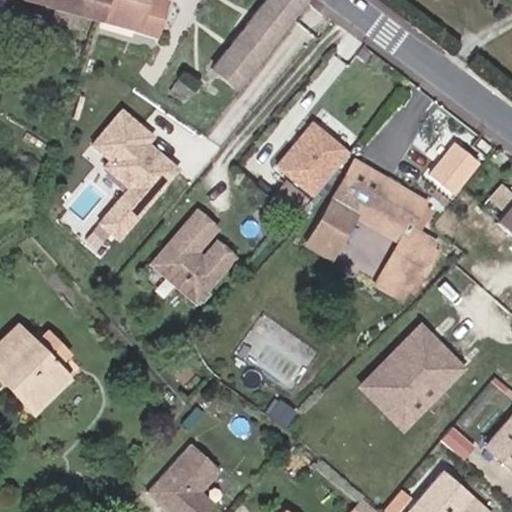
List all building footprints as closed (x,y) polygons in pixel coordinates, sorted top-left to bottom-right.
[(100,19),(105,0),(27,0),(53,7),(85,15),(100,19)] [(164,0),(105,0),(100,19),(154,35),(164,0)] [(234,87),(304,1),(303,0),(264,0),(210,68),(234,87)] [(81,30),(85,15),(53,7),(49,21),(81,30)] [(97,222),(121,241),(185,162),(118,108),(87,147),(130,182),(97,222)] [(274,168),(310,199),(346,158),(310,126),(274,168)] [(456,194),(481,157),(452,138),(428,175),(456,194)] [(426,199),(354,157),(306,238),(329,252),(350,217),(398,245),(378,281),(400,294),(413,271),(416,272),(423,277),(437,253),(429,249),(434,241),(409,227),(426,199)] [(511,194),(501,185),(465,225),(503,258),(511,248),(511,194)] [(275,198),(291,212),(301,200),(285,187),(275,198)] [(266,197),(255,209),(271,223),(282,211),(266,197)] [(193,301),(232,256),(215,241),(201,258),(194,251),(215,228),(195,211),(162,248),(164,277),(193,301)] [(329,252),(306,238),(303,243),(329,258),(351,222),(394,247),(372,284),(399,300),(416,272),(413,271),(400,294),(378,281),(398,245),(350,217),(329,252)] [(503,258),(465,225),(450,242),(495,282),(511,265),(503,258)] [(164,277),(162,248),(149,263),(164,277)] [(511,294),(511,295),(511,294),(500,310),(511,320),(511,294)] [(511,320),(500,310),(494,319),(511,335),(511,320)] [(423,322),(357,384),(383,413),(410,388),(434,386),(460,361),(438,338),(433,343),(427,336),(432,331),(423,322)] [(32,344),(15,326),(0,340),(0,372),(30,403),(61,373),(54,366),(32,344)] [(68,354),(46,331),(32,344),(54,366),(68,354)] [(427,336),(433,343),(438,338),(432,331),(427,336)] [(383,413),(399,428),(465,366),(460,361),(434,386),(410,388),(383,413)] [(0,379),(31,412),(66,378),(61,373),(30,403),(0,372),(0,379)] [(280,395),(266,408),(279,422),(293,409),(280,395)] [(511,471),(511,410),(482,444),(511,471)] [(450,425),(437,440),(460,459),(472,445),(450,425)] [(146,492),(167,511),(205,511),(212,505),(197,492),(218,470),(190,444),(146,492)] [(486,511),(440,471),(408,509),(410,511),(486,511)] [(370,511),(357,499),(344,511),(370,511)]
